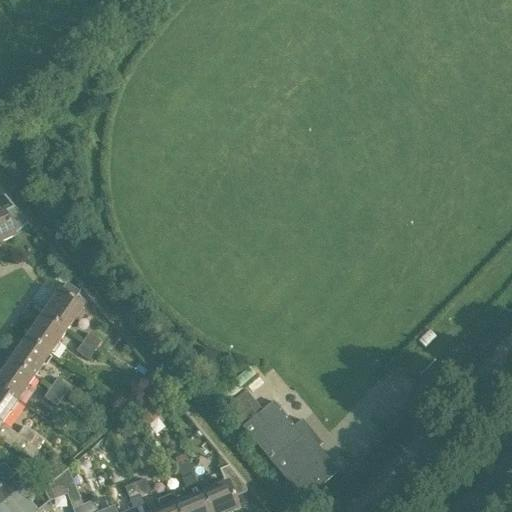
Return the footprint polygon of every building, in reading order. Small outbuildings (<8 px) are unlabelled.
[(2,212),(0,212),(0,244),(14,238),(2,212)] [(66,332),(82,309),(73,302),(79,294),(66,285),(60,293),(58,292),(42,315),(66,332)] [(42,315),(26,338),(50,355),(66,332),(42,315)] [(88,335),(82,344),(94,353),(101,343),(88,335)] [(50,355),(26,338),(10,361),(34,378),(50,355)] [(94,353),(82,344),(75,353),(88,362),(94,353)] [(34,378),(10,361),(0,375),(0,388),(18,401),(34,378)] [(156,381),(146,375),(140,384),(150,391),(156,381)] [(56,380),(49,390),(62,399),(69,389),(56,380)] [(0,388),(0,423),(1,425),(18,401),(0,388)] [(62,399),(49,390),(43,399),(56,408),(62,399)] [(322,445),(302,421),(301,422),(294,429),(273,404),(274,404),(273,403),(262,412),(245,392),(226,407),(243,428),(242,428),(303,502),(338,473),(318,448),(322,445)] [(145,428),(159,417),(150,406),(136,417),(145,428)] [(1,425),(0,423),(0,441),(10,448),(11,446),(32,460),(38,451),(29,445),(17,436),(1,425)] [(17,436),(29,445),(36,436),(24,427),(17,436)] [(186,490),(170,497),(176,511),(207,511),(200,495),(184,455),(174,459),(177,466),(176,467),(182,481),(186,490)] [(0,504),(18,490),(9,479),(14,476),(4,464),(2,465),(0,466),(0,504)] [(225,484),(200,495),(207,511),(235,511),(238,511),(234,499),(247,494),(244,485),(228,467),(219,471),(225,484)] [(49,477),(51,494),(73,491),(71,474),(49,477)] [(140,498),(134,484),(132,485),(129,477),(120,481),(129,503),(140,498)] [(30,480),(18,490),(0,504),(0,511),(35,511),(27,501),(39,487),(30,480)] [(144,480),(134,484),(140,498),(150,494),(144,480)] [(160,511),(158,511),(176,511),(170,497),(156,502),(160,511)] [(82,506),(84,511),(96,511),(92,502),(82,506)] [(48,503),(37,511),(42,511),(43,511),(49,511),(52,510),(51,507),(48,503)]
